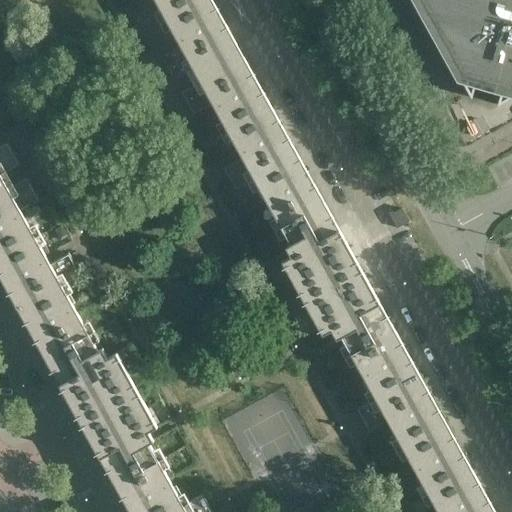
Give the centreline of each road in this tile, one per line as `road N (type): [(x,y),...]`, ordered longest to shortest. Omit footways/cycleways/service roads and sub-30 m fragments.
road 1 (residential): [(511,477),(245,0)]
road 2 (residential): [(447,236),(321,0)]
road 3 (residential): [(511,357),(447,236)]
